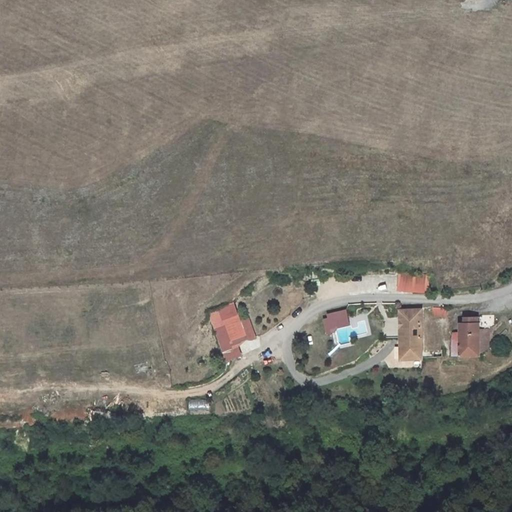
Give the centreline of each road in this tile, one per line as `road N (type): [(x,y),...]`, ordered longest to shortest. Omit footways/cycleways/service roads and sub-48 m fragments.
road 1 (track): [(489,0),(0,81)]
road 2 (track): [(511,287),(467,300),(340,302),(302,316),(281,351),(296,382),(329,380),(381,353)]
